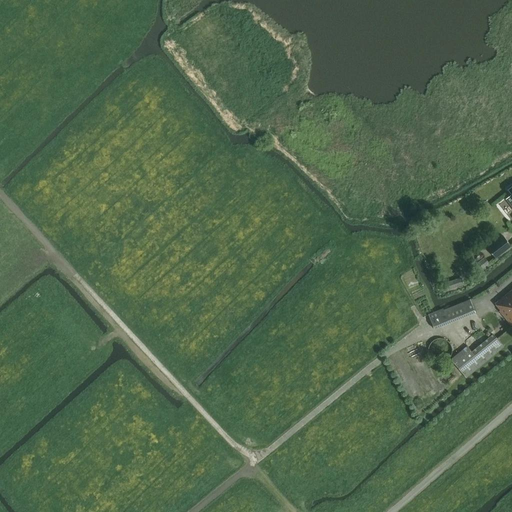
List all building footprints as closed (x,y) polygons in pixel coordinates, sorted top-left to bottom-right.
[(488,249),(495,259),(510,247),(503,238),(488,249)] [(483,269),(490,264),(485,258),(478,263),(483,269)] [(447,291),(464,285),(461,278),(444,284),(447,291)] [(511,323),(511,290),(497,302),(502,308),(500,309),(511,323)] [(476,313),(471,300),(429,316),(435,329),(476,313)] [(503,348),(493,335),(472,352),(467,346),(451,359),(466,378),(503,348)] [(450,347),(451,347),(450,343),(448,340),(445,338),(442,337),(438,338),(435,339),(433,342),(432,345),(432,349),(433,351),(434,352),(435,354),(437,355),(440,356),(444,355),(446,355),(447,354),(450,351),(450,349),(450,347)]
